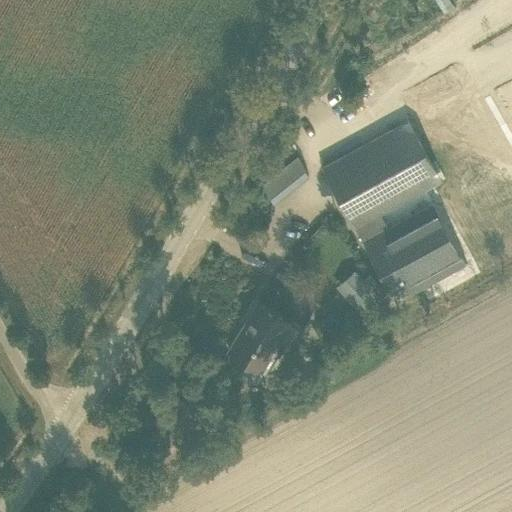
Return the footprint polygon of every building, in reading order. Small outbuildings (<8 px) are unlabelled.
[(458,57),(426,74),(444,108),(476,90),(458,57)] [(494,124),(476,90),(444,108),(463,141),(494,124)] [(370,103),(331,127),(339,139),(377,115),(370,103)] [(466,263),(426,188),(444,179),(410,117),(393,127),(322,165),(356,227),(396,301),(466,263)] [(511,158),(511,156),(494,124),(463,141),(481,175),(511,158)] [(297,158),(258,179),(270,200),(309,179),(297,158)] [(511,201),(511,158),(481,175),(499,209),(511,201)] [(360,276),(343,292),(363,315),(380,299),(360,276)] [(304,330),(303,329),(291,321),(258,302),(248,318),(252,320),(233,351),(230,349),(229,350),(247,362),(239,375),(267,392),(304,330)] [(213,424),(198,406),(193,410),(186,402),(177,409),(183,417),(172,426),(188,445),(213,424)]
